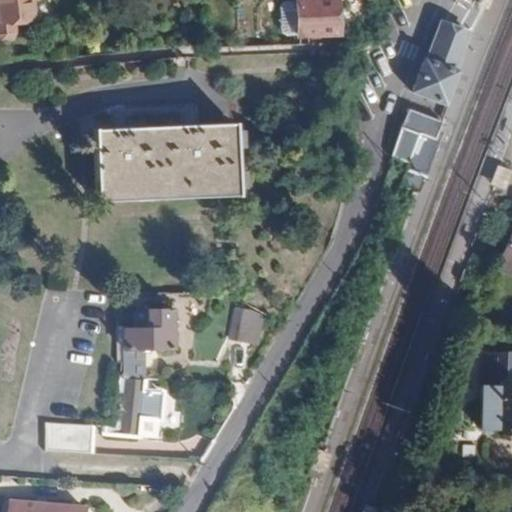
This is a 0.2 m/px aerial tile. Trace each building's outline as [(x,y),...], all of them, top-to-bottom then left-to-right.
[(0,0),(0,23),(20,22),(31,21),(29,0),(0,0)] [(307,0),(298,0),(300,37),(339,35),(337,0),(307,0)] [(433,35),(412,95),(450,109),(478,32),(470,30),(439,19),(437,25),(433,35)] [(0,41),(15,40),(21,33),(20,22),(0,23),(0,41)] [(444,127),(426,120),(408,170),(425,177),(430,165),(444,127)] [(96,127),(100,200),(231,194),(228,121),(96,127)] [(486,186),(501,191),(507,172),(493,167),(486,186)] [(495,266),(511,273),(511,230),(511,231),(495,266)] [(255,345),(260,312),(231,308),(226,340),(255,345)] [(122,328),(122,359),(120,378),(142,379),(142,349),(171,349),(171,309),(146,309),(146,322),(139,322),(139,328),(122,328)] [(482,384),(481,426),(511,426),(511,348),(483,348),(483,383),(482,383),(482,384)] [(90,371),(89,421),(92,421),(104,421),(115,422),(120,378),(122,359),(115,359),(90,358),(90,371)] [(80,371),(80,420),(89,421),(90,371),(80,371)] [(120,378),(115,422),(104,421),(104,431),(138,434),(140,416),(159,418),(161,392),(142,390),(142,379),(120,378)] [(45,419),(46,447),(92,450),(92,421),(89,421),(80,420),(45,419)] [(81,511),(82,503),(53,501),(45,500),(42,503),(42,504),(36,504),(36,500),(8,498),(7,511),(81,511)]
